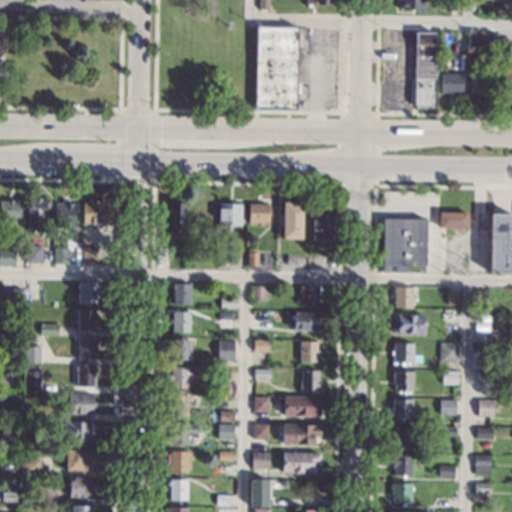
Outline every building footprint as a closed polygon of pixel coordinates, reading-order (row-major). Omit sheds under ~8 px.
[(268,0),(268,10),(258,9),(258,0),(268,0)] [(423,0),(423,10),(398,9),(398,0),(423,0)] [(458,0),(458,12),(448,12),(448,0),(458,0)] [(491,0),(491,14),(476,14),(476,0),(491,0)] [(297,49),(301,49),(307,55),(306,84),(296,83),(296,99),(300,99),(300,107),(296,107),(296,110),(253,109),(255,27),(298,28),(297,49)] [(482,31),(482,33),(496,33),(495,47),(467,46),(467,31),(482,31)] [(433,45),(435,45),(434,109),(417,108),(415,106),(413,104),(415,33),(433,34),(433,45)] [(511,100),(503,100),(503,69),(511,69),(511,100)] [(462,75),(462,94),(439,93),(440,74),(462,75)] [(45,199),(45,200),(49,200),(48,210),(44,210),(43,232),(25,231),(26,198),(45,199)] [(66,203),(73,203),(73,227),(71,227),(71,229),(61,229),(61,228),(54,228),(54,203),(61,203),(61,200),(66,200),(66,203)] [(105,204),(106,204),(106,224),(81,224),(81,203),(87,203),(87,201),(105,200),(105,204)] [(19,219),(0,219),(0,201),(19,201),(19,219)] [(301,239),(282,239),(282,202),(302,202),(301,239)] [(332,240),(311,240),(311,202),(332,203),(332,240)] [(184,233),(183,233),(183,237),(173,237),(173,233),(168,233),(168,203),(185,203),(184,233)] [(210,230),(190,229),(191,203),(211,203),(210,230)] [(240,205),(239,226),(217,225),(218,204),(240,205)] [(269,205),(269,223),(247,222),(248,204),(269,205)] [(465,227),(439,227),(439,213),(466,214),(465,227)] [(511,272),(489,272),(490,214),(511,214),(511,272)] [(424,267),(382,266),(383,219),(425,220),(424,267)] [(40,247),(40,263),(24,263),(24,247),(40,247)] [(68,264),(52,264),(52,247),(68,247),(68,264)] [(96,264),(81,264),(81,248),(96,248),(96,264)] [(257,267),(247,267),(246,249),(257,249),(257,267)] [(14,265),(0,265),(0,250),(13,250),(14,265)] [(206,266),(189,266),(189,250),(206,250),(206,266)] [(95,283),(95,290),(97,290),(97,295),(95,294),(94,303),(77,302),(78,282),(95,283)] [(38,284),(37,299),(27,299),(28,283),(38,284)] [(189,284),(189,304),(171,304),(172,293),(169,293),(169,284),(172,285),(172,283),(189,284)] [(265,300),(251,300),(251,286),(265,286),(265,300)] [(317,306),(300,306),(300,286),(317,286),(317,306)] [(411,308),(393,307),(393,287),(411,287),(411,308)] [(21,302),(1,302),(2,288),(21,288),(21,302)] [(459,305),(445,305),(445,290),(459,290),(459,305)] [(485,291),(484,307),(475,307),(475,291),(485,291)] [(235,299),(235,309),(219,308),(219,298),(235,299)] [(95,311),(94,331),(77,330),(77,310),(95,311)] [(189,312),(188,332),(170,332),(171,311),(189,312)] [(232,313),(232,330),(217,330),(217,312),(232,313)] [(317,317),(320,317),(320,327),(316,327),(316,330),(292,330),(292,313),(317,314),(317,317)] [(423,316),(423,334),(392,333),(392,315),(423,316)] [(21,335),(5,335),(5,320),(20,320),(21,335)] [(57,335),(39,335),(39,324),(57,325),(57,335)] [(94,358),(76,359),(76,338),(94,339),(94,358)] [(189,340),(188,360),(170,360),(171,340),(189,340)] [(267,352),(252,351),(252,340),(267,340),(267,352)] [(233,361),(217,361),(217,341),(233,341),(233,361)] [(317,342),(316,350),(318,350),(318,354),(316,354),(316,362),(298,362),(299,341),(317,342)] [(412,355),(420,355),(420,363),(392,362),(393,343),(412,344),(412,355)] [(457,344),(456,363),(438,362),(439,343),(457,344)] [(39,363),(23,362),(23,346),(40,346),(39,363)] [(93,367),(92,387),(75,386),(76,366),(93,367)] [(195,376),(188,376),(188,388),(170,388),(170,380),(168,380),(168,374),(170,374),(170,367),(195,368),(195,376)] [(268,370),(268,380),(253,379),(253,369),(268,370)] [(40,391),(23,391),(23,371),(40,371),(40,391)] [(317,390),(299,390),(299,381),(300,381),(300,371),(317,371),(317,390)] [(411,392),(394,391),(394,384),(392,384),(392,371),(411,371),(411,392)] [(457,372),(456,384),(441,384),(442,371),(457,372)] [(491,383),(477,382),(477,371),(491,371),(491,383)] [(11,390),(0,389),(0,374),(12,374),(11,390)] [(230,383),(230,394),(213,393),(214,383),(230,383)] [(92,402),(94,402),(94,407),(92,407),(91,414),(67,414),(67,394),(92,394),(92,402)] [(187,416),(169,416),(169,396),(187,396),(187,416)] [(267,412),(252,412),(252,396),(267,396),(267,412)] [(319,415),(288,415),(288,417),(283,417),(283,416),(282,416),(283,396),(320,397),(319,415)] [(411,419),(392,418),(392,399),(411,400),(411,419)] [(454,400),(454,415),(438,415),(438,400),(454,400)] [(492,400),(492,416),(476,415),(476,400),(492,400)] [(232,421),(218,421),(218,411),(232,411),(232,421)] [(90,434),(88,434),(88,443),(63,443),(63,422),(90,422),(90,434)] [(267,424),(266,439),(251,438),(252,423),(267,424)] [(195,434),(196,434),(196,438),(190,438),(190,436),(187,436),(187,445),(169,445),(169,431),(167,431),(167,424),(195,424),(195,434)] [(232,439),(216,439),(217,424),(232,424),(232,439)] [(319,437),(314,436),(313,445),(281,445),(281,424),(319,425),(319,437)] [(414,427),(413,447),(390,446),(391,427),(414,427)] [(455,428),(454,436),(440,436),(440,427),(455,428)] [(491,428),(491,439),(475,439),(475,428),(491,428)] [(15,447),(0,447),(0,436),(15,436),(15,447)] [(46,447),(32,447),(33,436),(47,436),(46,447)] [(91,471),(64,471),(65,450),(91,450),(91,471)] [(189,471),(187,471),(187,472),(168,472),(168,470),(165,470),(166,454),(169,454),(169,451),(189,452),(189,471)] [(232,461),(217,461),(217,452),(232,452),(232,461)] [(267,469),(251,468),(251,452),(266,452),(267,452),(267,469)] [(319,464),(314,464),(313,473),(299,472),(299,474),(294,474),(295,473),(281,473),(281,452),(319,453),(319,464)] [(410,456),(410,475),(392,475),(393,468),(391,468),(391,455),(410,456)] [(489,456),(488,474),(472,474),(473,456),(489,456)] [(37,474),(21,475),(21,460),(38,460),(37,474)] [(453,477),(437,476),(438,466),(453,466),(453,477)] [(90,484),(92,484),(92,491),(90,491),(90,497),(68,497),(68,478),(90,479),(90,484)] [(186,500),(168,500),(168,489),(165,489),(165,480),(169,480),(169,479),(186,479),(186,500)] [(267,479),(266,498),(269,498),(269,507),(249,506),(249,479),(267,479)] [(488,493),(473,493),(473,483),(489,483),(488,493)] [(409,503),(393,503),(393,496),(390,496),(391,484),(410,484),(409,503)] [(15,492),(15,502),(0,501),(1,492),(15,492)] [(230,495),(230,505),(215,505),(215,495),(230,495)] [(451,499),(451,508),(437,508),(437,499),(451,499)]
